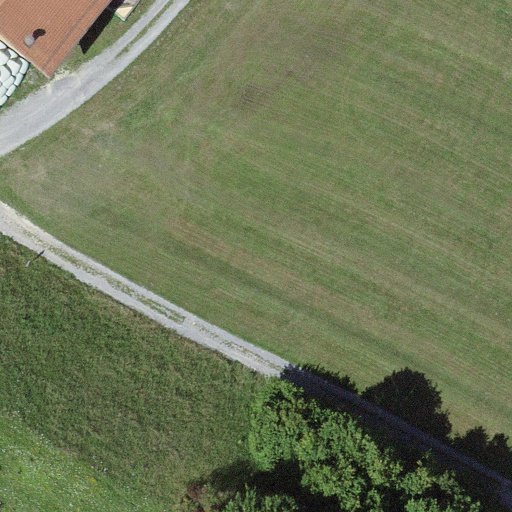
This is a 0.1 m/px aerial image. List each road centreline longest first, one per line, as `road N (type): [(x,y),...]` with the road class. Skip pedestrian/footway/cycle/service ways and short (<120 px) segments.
road 1 (track): [(0,219),(511,503)]
road 2 (track): [(0,130),(51,111),(175,0)]
